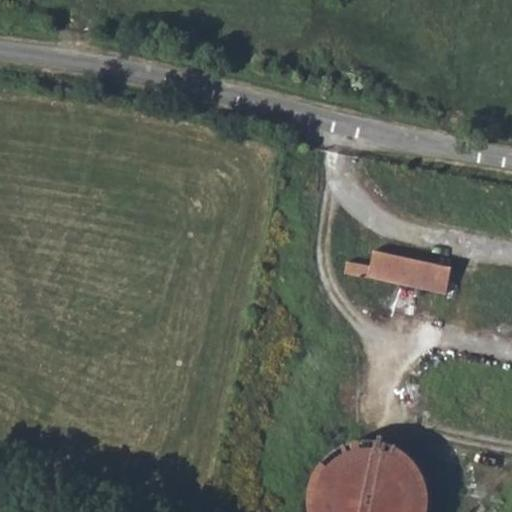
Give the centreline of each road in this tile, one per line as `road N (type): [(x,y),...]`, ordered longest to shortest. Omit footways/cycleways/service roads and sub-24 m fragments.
road 1 (unclassified): [(511,162),(134,71),(0,50)]
road 2 (track): [(511,358),(349,323),(321,271),(324,217),(331,200),(350,194)]
road 3 (track): [(341,126),(350,194),(392,234),(511,259)]
